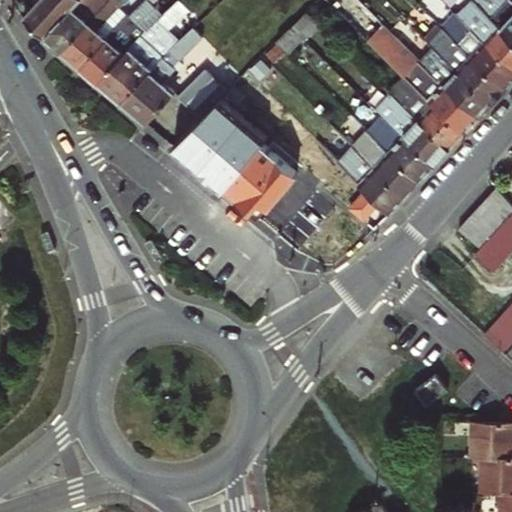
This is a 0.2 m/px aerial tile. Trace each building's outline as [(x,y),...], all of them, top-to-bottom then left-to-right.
[(45,34),(76,0),(39,0),(24,16),(45,34)] [(76,0),(45,34),(62,50),(90,22),(81,14),(93,0),(76,0)] [(80,65),(107,37),(99,29),(120,6),(112,0),(110,0),(90,22),(62,50),(80,65)] [(110,0),(93,0),(81,14),(90,22),(110,0)] [(130,46),(124,52),(98,81),(120,100),(184,34),(179,30),(176,34),(169,27),(188,7),(181,0),(174,0),(144,30),(139,35),(146,42),(137,52),(130,46)] [(511,0),(504,0),(494,10),(503,19),(500,22),(511,34),(511,0)] [(107,37),(128,15),(120,6),(99,29),(107,37)] [(294,50),(323,20),(310,8),(282,38),(294,50)] [(463,14),(449,29),(451,31),(460,40),(475,25),(463,14)] [(98,81),(124,52),(116,45),(137,23),(128,15),(107,37),(80,65),(98,81)] [(511,34),(500,22),(485,36),(511,63),(511,34)] [(144,30),(137,23),(116,45),(124,52),(130,46),(139,35),(144,30)] [(377,24),(366,35),(403,71),(414,61),(377,24)] [(511,78),(511,63),(485,36),(475,25),(460,40),(506,86),(511,78)] [(506,86),(460,40),(451,31),(449,32),(444,27),(439,32),(442,35),(439,37),(446,44),(463,61),(458,66),(493,100),(506,86)] [(184,34),(120,100),(146,121),(176,89),(166,79),(179,65),(176,62),(194,44),(184,34)] [(422,60),(433,48),(423,39),(413,50),(418,56),(422,60)] [(441,49),(458,66),(463,61),(446,44),(441,49)] [(443,59),(433,48),(422,60),(430,67),(432,70),(443,59)] [(412,80),(415,82),(430,67),(422,60),(418,56),(414,61),(403,71),(412,80)] [(181,94),(203,114),(230,85),(208,65),(181,94)] [(478,116),(493,100),(458,66),(443,81),(478,116)] [(415,82),(433,100),(464,131),(478,116),(443,81),(432,70),(430,67),(415,82)] [(433,100),(415,82),(412,80),(405,88),(426,107),(433,100)] [(464,131),(433,100),(426,107),(405,88),(397,96),(449,148),(464,131)] [(449,148),(397,96),(383,112),(435,163),(449,148)] [(383,112),(368,128),(420,180),(435,163),(383,112)] [(420,180),(368,128),(354,143),(406,195),(420,180)] [(406,195),(354,143),(339,160),(390,211),(406,195)] [(491,273),(511,251),(511,205),(496,186),(459,227),(478,248),(472,255),(491,273)] [(511,302),(485,331),(507,350),(511,344),(511,302)] [(449,388),(437,374),(417,389),(429,404),(449,388)] [(511,511),(511,428),(481,428),(481,463),(490,464),(489,500),(508,501),(508,511),(511,511)]
